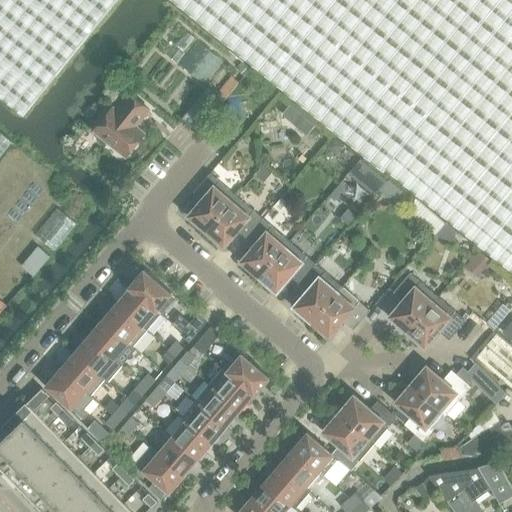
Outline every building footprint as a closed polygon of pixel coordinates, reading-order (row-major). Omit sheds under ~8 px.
[(511,0),(0,0),(0,96),(23,115),(115,0),(172,0),(176,2),(252,64),(279,86),(280,87),(492,258),(511,274),(511,0)] [(188,32),(177,45),(185,50),(195,38),(188,32)] [(198,41),(179,64),(204,84),(223,60),(198,41)] [(198,131),(225,99),(239,83),(231,76),(214,95),(207,89),(183,118),(198,131)] [(148,110),(130,95),(116,111),(113,109),(92,131),(95,134),(95,139),(102,145),(107,143),(124,157),(144,134),(135,126),(148,110)] [(302,114),(294,124),(306,134),(315,124),(302,114)] [(0,155),(11,141),(0,131),(0,155)] [(335,138),(328,147),(333,151),(338,151),(343,145),(335,138)] [(361,159),(349,173),(356,179),(368,165),(361,159)] [(264,166),(256,175),(264,182),(271,173),(264,166)] [(202,201),(188,216),(206,231),(236,196),(209,173),(192,193),(202,201)] [(343,181),(329,196),(334,201),(346,187),(343,185),(345,183),(343,181)] [(379,190),(394,202),(402,193),(388,181),(379,190)] [(226,248),(239,232),(246,238),(262,219),(236,196),(206,231),(226,248)] [(417,199),(408,210),(435,234),(445,223),(417,199)] [(55,207),(34,233),(54,249),(76,223),(55,207)] [(348,208),(340,217),(349,225),(357,216),(348,208)] [(240,260),(241,262),(259,276),(289,242),(262,219),(246,238),(253,244),(240,260)] [(278,293),(292,278),(299,283),(315,264),(289,242),(259,276),(278,293)] [(38,247),(21,266),(33,276),(49,256),(38,247)] [(491,262),(478,251),(465,267),(478,278),(491,262)] [(306,290),(293,306),(311,322),(341,287),(315,264),(299,283),(306,290)] [(159,315),(160,315),(176,298),(143,270),(128,287),(160,314),(159,315)] [(403,302),(390,317),(408,332),(437,297),(410,273),(393,293),(403,302)] [(128,287),(129,288),(115,304),(146,331),(159,315),(160,314),(128,287)] [(353,331),(369,311),(341,287),(311,322),(329,337),(342,321),(353,331)] [(408,332),(425,347),(438,331),(449,341),(465,321),(437,297),(408,332)] [(131,348),(140,337),(146,331),(115,304),(101,321),(127,343),(126,344),(131,348)] [(190,341),(205,323),(196,315),(181,332),(190,341)] [(123,348),(126,344),(127,343),(101,321),(87,337),(113,360),(123,348)] [(210,327),(195,344),(204,353),(219,335),(210,327)] [(511,389),(511,348),(495,334),(475,357),(511,389)] [(104,379),(107,382),(120,366),(113,360),(87,337),(73,353),(103,380),(104,379)] [(184,346),(176,339),(167,350),(175,356),(184,346)] [(167,350),(162,356),(170,363),(175,356),(167,350)] [(189,350),(180,360),(187,366),(196,356),(189,350)] [(73,353),(58,370),(89,396),(103,380),(73,353)] [(269,378),(241,354),(240,353),(226,371),(254,396),(269,378)] [(182,373),(187,366),(180,360),(174,366),(182,373)] [(463,366),(456,375),(459,377),(467,385),(472,379),(496,404),(506,393),(475,362),(468,371),(463,366)] [(253,395),(254,396),(226,371),(225,371),(222,367),(208,384),(239,411),(253,395)] [(456,375),(451,371),(442,381),(427,368),(412,386),(440,410),(446,415),(470,387),(467,385),(459,377),(456,375)] [(44,387),(70,409),(82,420),(88,413),(83,409),(92,399),(89,396),(58,370),(44,387)] [(156,378),(148,371),(139,382),(147,389),(156,378)] [(175,380),(168,374),(152,393),(159,399),(175,380)] [(134,388),(142,395),(147,389),(139,382),(134,388)] [(208,384),(194,400),(225,428),(239,411),(208,384)] [(397,403),(412,416),(404,425),(423,442),(432,432),(426,426),(440,410),(412,386),(397,403)] [(134,388),(127,397),(135,403),(142,395),(134,388)] [(129,511),(32,412),(48,397),(40,390),(3,426),(10,433),(0,442),(0,469),(42,511),(129,511)] [(154,405),(159,399),(152,393),(146,399),(154,405)] [(377,401),(369,411),(354,397),(339,415),(373,445),(396,418),(377,401)] [(181,415),(186,419),(184,421),(211,444),(225,428),(194,400),(181,415)] [(56,402),(51,408),(59,416),(65,410),(56,402)] [(119,422),(127,412),(120,405),(111,415),(119,422)] [(65,410),(59,416),(68,424),(73,419),(65,410)] [(113,428),(114,427),(119,422),(111,415),(106,422),(113,428)] [(131,432),(139,422),(132,415),(123,425),(131,432)] [(339,445),(331,454),(331,455),(337,460),(351,471),(373,445),(339,415),(324,432),(339,445)] [(95,419),(87,428),(104,443),(111,435),(95,419)] [(184,421),(170,438),(197,461),(211,444),(184,421)] [(497,451),(510,444),(497,423),(457,451),(497,451)] [(123,425),(118,432),(125,439),(131,432),(123,425)] [(87,432),(81,438),(90,446),(96,441),(87,432)] [(331,454),(307,433),(292,450),(323,477),(337,460),(331,455),(331,454)] [(170,438),(157,454),(183,477),(197,461),(170,438)] [(96,441),(90,446),(98,455),(104,449),(96,441)] [(456,446),(441,449),(442,459),(459,456),(457,451),(456,446)] [(167,492),(169,494),(183,477),(157,454),(149,447),(134,464),(155,482),(158,484),(167,492)] [(292,450),(278,467),(309,493),(323,477),(292,450)] [(118,463),(112,468),(121,477),(126,471),(118,463)] [(290,506),(294,510),(309,493),(278,467),(264,483),(290,506)] [(490,489),(498,503),(511,494),(511,491),(498,467),(477,470),(489,490),(490,489)] [(437,487),(447,501),(446,501),(453,511),(482,511),(474,500),(489,490),(477,470),(429,477),(437,487)] [(126,471),(121,477),(129,485),(135,479),(126,471)] [(429,477),(416,487),(424,497),(437,487),(429,477)] [(155,482),(149,488),(161,499),(167,492),(158,484),(155,482)] [(264,483),(250,500),(264,511),(284,511),(290,506),(264,483)] [(358,490),(348,499),(355,507),(364,500),(365,499),(358,490)] [(149,493),(143,498),(152,506),(157,501),(149,493)] [(348,499),(341,505),(346,511),(349,511),(355,507),(348,499)] [(239,511),(264,511),(250,500),(239,511)] [(365,511),(367,511),(371,507),(364,500),(355,507),(349,511),(365,511)]
